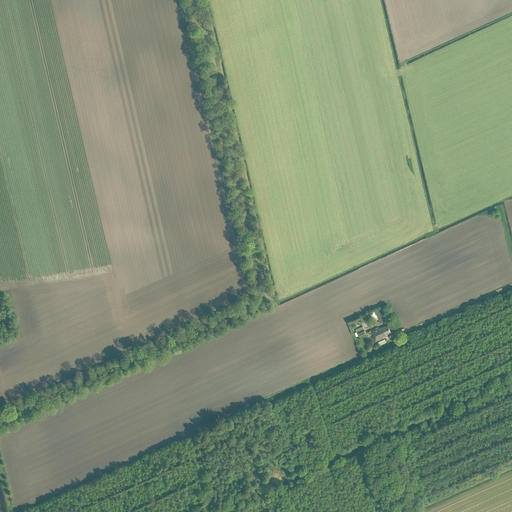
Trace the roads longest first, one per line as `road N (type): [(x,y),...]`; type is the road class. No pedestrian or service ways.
road 1 (track): [(0,411),(261,299),(198,0)]
road 2 (track): [(511,378),(217,511)]
road 3 (track): [(511,283),(401,333)]
